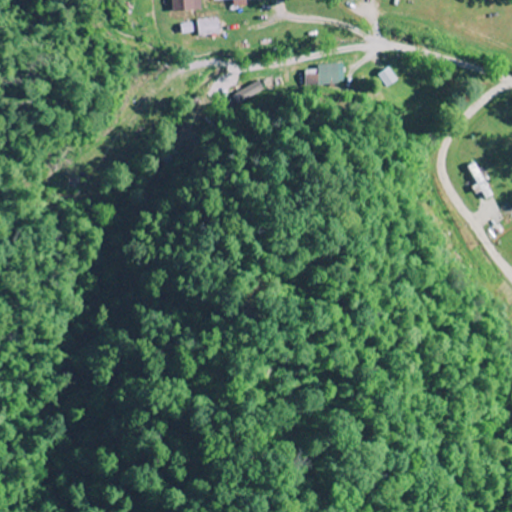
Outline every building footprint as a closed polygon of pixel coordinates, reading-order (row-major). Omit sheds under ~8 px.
[(218,35),(218,18),(197,19),(197,35),(218,35)] [(343,85),(343,67),(307,67),(307,85),(343,85)] [(238,104),(264,91),(260,82),(233,96),(238,104)] [(161,158),(168,166),(178,156),(171,148),(161,158)] [(486,198),(492,195),(476,165),(470,168),(486,198)]
